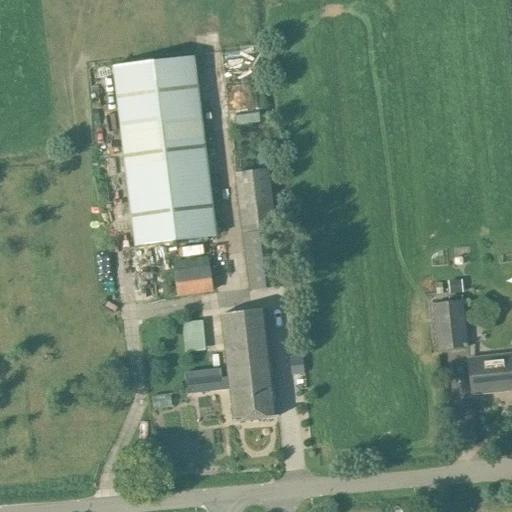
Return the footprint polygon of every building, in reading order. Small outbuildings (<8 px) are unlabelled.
[(116,63),(123,123),(135,243),(215,235),(197,55),(116,63)] [(281,287),(275,230),(274,230),(268,169),(237,173),(249,290),(281,287)] [(211,291),(206,257),(171,263),(176,296),(211,291)] [(462,301),(432,305),(437,350),(467,347),(462,301)] [(276,417),(264,310),(220,315),(227,377),(220,378),(219,369),(184,373),(186,394),(229,389),(233,422),(276,417)] [(511,353),(468,359),(472,396),(497,393),(497,389),(511,387),(511,353)]
